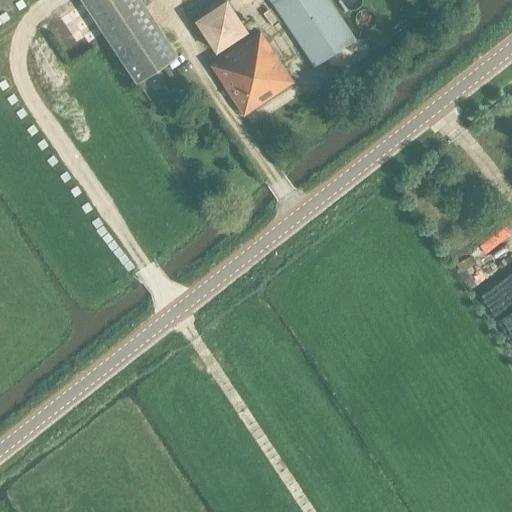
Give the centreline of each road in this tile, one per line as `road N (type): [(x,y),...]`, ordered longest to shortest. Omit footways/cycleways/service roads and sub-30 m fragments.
road 1 (unclassified): [(0,453),(511,51)]
road 2 (track): [(29,18),(19,74),(181,311)]
road 3 (track): [(310,511),(181,311)]
